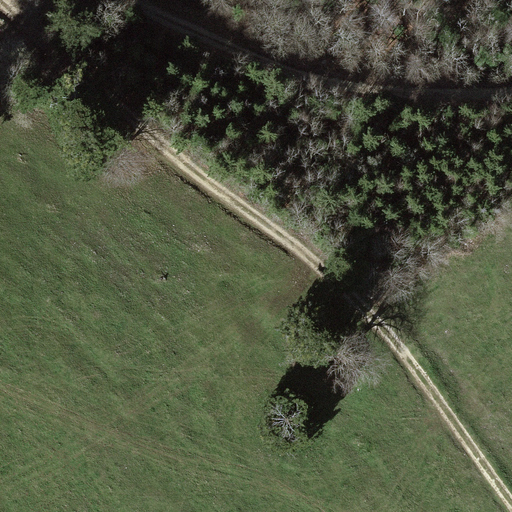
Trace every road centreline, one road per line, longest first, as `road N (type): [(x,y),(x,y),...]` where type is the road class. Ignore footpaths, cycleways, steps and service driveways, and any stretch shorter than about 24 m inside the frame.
road 1 (track): [(1,0),(371,315),(511,502)]
road 2 (track): [(511,99),(436,100),(344,87),(260,60),(141,0)]
